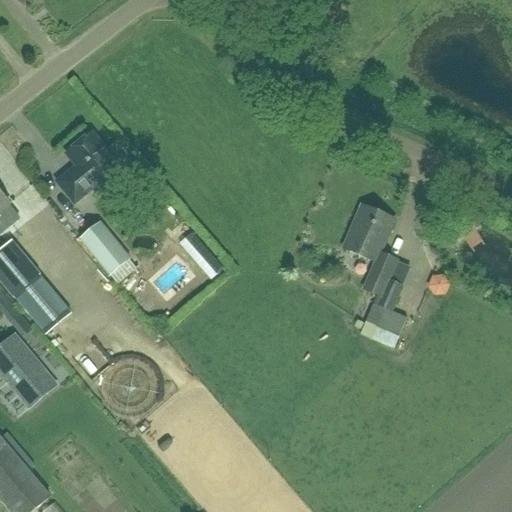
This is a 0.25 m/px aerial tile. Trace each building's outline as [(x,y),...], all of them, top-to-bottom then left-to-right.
[(97,192),(121,172),(91,135),(67,155),(78,169),(70,176),(69,174),(57,184),(74,205),(94,188),(97,192)] [(0,229),(14,218),(6,208),(9,206),(0,195),(0,229)] [(380,255),(395,222),(362,207),(343,251),(375,264),(364,292),(381,299),(377,307),(392,313),(404,285),(390,279),(398,263),(380,255)] [(80,242),(110,278),(130,261),(100,225),(80,242)] [(11,244),(0,252),(0,282),(46,336),(71,315),(11,244)] [(374,306),(361,337),(393,351),(407,320),(374,306)] [(57,389),(14,338),(0,350),(0,373),(31,410),(57,389)] [(93,375),(111,362),(99,344),(80,357),(93,375)] [(0,502),(8,511),(36,511),(50,500),(0,440),(0,502)] [(76,448),(65,453),(72,470),(83,465),(76,448)]
